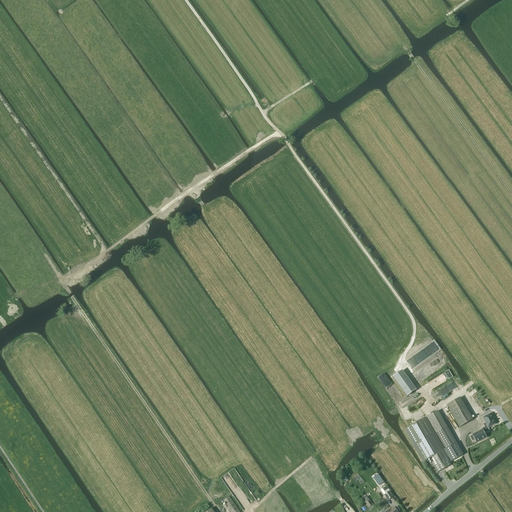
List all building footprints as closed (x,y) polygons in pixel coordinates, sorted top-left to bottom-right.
[(473,419),(466,407),(452,415),(460,427),(473,419)] [(423,462),(430,458),(438,473),(450,465),(449,463),(450,462),(451,462),(463,455),(438,411),(405,430),(423,462)] [(487,426),(485,427),(487,432),(490,431),(488,428),(496,424),(490,413),(483,417),(487,426)] [(487,432),(485,427),(481,429),(481,430),(472,435),(476,443),(487,437),(485,434),(487,432)] [(377,488),(384,484),(378,475),(371,479),(377,488)] [(380,490),(384,495),(390,491),(386,486),(380,490)] [(384,495),(388,500),(393,497),(390,491),(384,495)] [(230,511),(239,511),(229,497),(223,501),(230,511)] [(369,508),(373,505),(367,497),(363,500),(369,508)]
